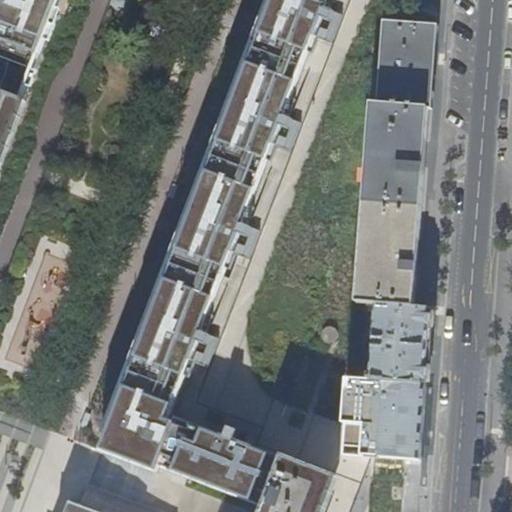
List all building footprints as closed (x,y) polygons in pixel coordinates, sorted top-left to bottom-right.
[(0,0),(0,157),(59,0),(0,0)] [(319,511),(333,475),(285,458),(283,459),(177,419),(174,424),(168,421),(328,0),(274,0),(101,451),(157,473),(159,466),(188,477),(266,506),(263,511),(319,511)] [(364,304),(377,305),(415,308),(417,273),(426,158),(432,63),(435,25),(386,22),(364,304)] [(417,308),(415,308),(377,305),(374,340),(383,340),(383,347),(374,346),(371,381),(428,384),(430,345),(433,309),(417,308)] [(425,418),(428,384),(371,381),(348,379),(343,452),(407,458),(422,459),(425,418)]
